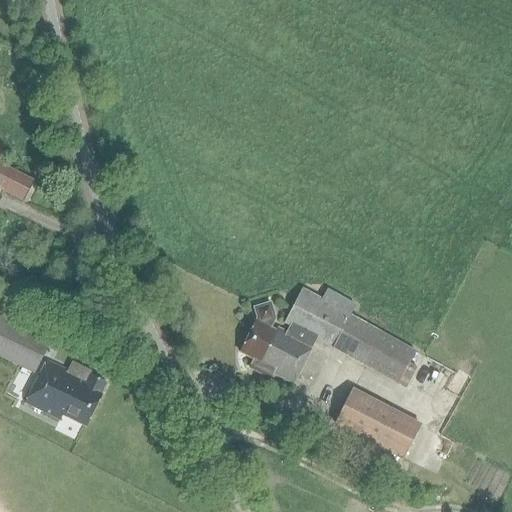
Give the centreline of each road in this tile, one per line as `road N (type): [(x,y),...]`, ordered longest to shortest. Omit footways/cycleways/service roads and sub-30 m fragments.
road 1 (tertiary): [(242,511),(130,291),(88,175),(50,0)]
road 2 (track): [(454,511),(393,508),(254,438),(206,440)]
